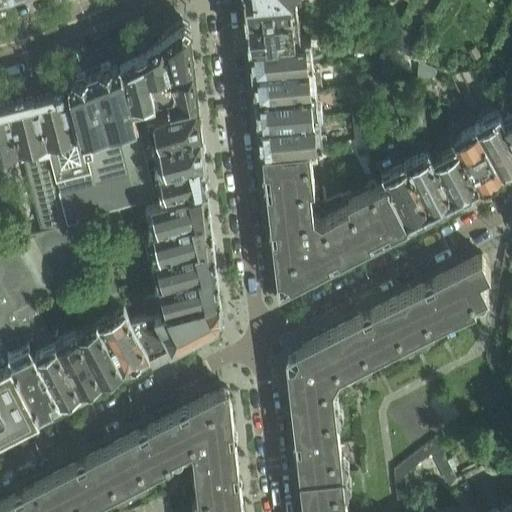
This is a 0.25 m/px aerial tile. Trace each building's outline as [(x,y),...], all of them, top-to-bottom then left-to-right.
[(292,0),(246,0),(249,21),(295,16),(300,16),(299,6),(293,6),(292,0)] [(365,16),(348,10),(351,34),(364,36),(365,16)] [(295,16),(249,21),(251,44),(303,38),(301,29),(296,29),(295,16)] [(183,20),(161,34),(168,62),(193,55),(190,24),(183,20)] [(401,29),(396,40),(417,50),(423,40),(401,29)] [(142,46),(141,47),(153,94),(157,109),(170,106),(166,91),(171,89),(173,84),(168,62),(161,34),(142,46)] [(303,38),(251,44),(254,70),(311,63),(308,47),(314,47),(313,37),(303,38)] [(476,46),(468,51),(474,60),(481,55),(476,46)] [(122,57),(119,58),(130,100),(153,94),(141,47),(122,57)] [(171,89),(166,91),(170,106),(198,99),(193,55),(168,62),(173,84),(171,89)] [(7,94),(6,94),(18,144),(20,152),(24,151),(42,224),(43,229),(78,220),(77,216),(136,201),(155,196),(140,141),(135,120),(130,100),(119,58),(93,69),(71,78),(66,79),(34,87),(7,94)] [(419,60),(418,77),(435,76),(436,68),(419,60)] [(315,63),(311,63),(254,70),(257,96),(313,90),(312,74),(316,73),(315,63)] [(313,90),(257,96),(260,123),(317,116),(314,98),(319,97),(318,89),(314,90),(313,90)] [(426,132),(422,92),(408,93),(412,133),(426,132)] [(6,94),(0,95),(0,148),(18,144),(6,94)] [(157,109),(151,114),(157,138),(201,127),(198,99),(170,106),(157,109)] [(486,116),(476,122),(479,126),(504,173),(511,168),(511,131),(506,121),(506,122),(503,114),(489,121),(486,116)] [(317,116),(260,123),(263,149),(310,144),(323,143),(323,142),(321,125),(320,116),(317,116)] [(368,124),(354,126),(355,138),(370,137),(368,124)] [(463,128),(454,133),(481,185),(504,173),(479,126),(465,133),(463,128)] [(162,157),(156,159),(158,167),(204,155),(201,127),(157,138),(162,157)] [(454,133),(430,146),(456,198),(481,185),(454,133)] [(310,144),(263,149),(265,168),(270,167),(271,177),(266,177),(267,180),(268,189),(270,208),(313,203),(311,187),(315,186),(315,185),(311,154),(310,144)] [(430,146),(407,158),(432,210),(456,198),(430,146)] [(204,155),(158,167),(164,194),(164,193),(207,183),(207,182),(204,155)] [(407,158),(382,171),(387,181),(408,223),(418,218),(422,219),(428,215),(430,212),(432,210),(407,158)] [(350,204),(338,211),(358,249),(372,241),(370,237),(381,231),(389,227),(392,231),(408,223),(387,181),(350,200),(348,201),(350,204)] [(0,231),(10,229),(0,185),(0,231)] [(165,197),(147,202),(154,228),(157,227),(211,213),(208,186),(207,187),(165,197)] [(313,203),(270,208),(272,225),(277,224),(278,234),(273,234),(277,271),(278,271),(279,276),(282,276),(289,280),(291,282),(296,280),(296,281),(321,268),(330,264),(327,259),(338,254),(341,258),(358,249),(338,211),(322,219),(314,213),(313,203)] [(85,218),(95,245),(105,242),(99,224),(117,219),(114,210),(85,218)] [(154,228),(149,229),(156,256),(160,255),(214,241),(211,213),(157,227),(154,228)] [(43,229),(0,239),(0,289),(3,288),(14,308),(93,268),(102,263),(80,219),(78,220),(43,229)] [(156,256),(153,256),(160,283),(163,282),(217,268),(214,241),(160,255),(156,256)] [(425,282),(398,295),(418,334),(433,326),(464,310),(474,305),(476,304),(474,298),(486,292),(489,291),(481,275),(491,269),(482,252),(433,277),(434,279),(426,284),(425,282)] [(102,263),(93,268),(117,314),(126,309),(102,263)] [(158,293),(142,297),(146,314),(162,310),(168,308),(220,295),(217,268),(163,282),(160,283),(155,284),(158,293)] [(511,277),(508,277),(500,317),(508,318),(511,299),(511,277)] [(146,314),(131,318),(150,355),(218,320),(221,322),(225,315),(222,313),(220,295),(168,308),(162,310),(146,314)] [(363,313),(335,328),(355,366),(371,357),(402,341),(418,334),(398,295),(371,309),(373,311),(364,315),(363,313)] [(36,300),(15,311),(29,339),(61,401),(82,390),(56,339),(36,300)] [(117,314),(100,323),(124,369),(150,355),(131,318),(126,309),(117,314)] [(85,325),(77,328),(79,333),(103,379),(124,369),(100,323),(87,329),(85,325)] [(289,363),(288,363),(289,369),(293,404),(335,399),(334,389),(334,385),(340,373),(345,371),(355,366),(335,328),(302,344),(296,347),(297,348),(297,349),(299,353),(295,362),(290,363),(289,363)] [(64,335),(56,339),(82,390),(103,379),(79,333),(66,340),(64,335)] [(0,432),(40,412),(8,349),(0,334),(0,432)] [(29,339),(8,349),(40,412),(61,401),(29,339)] [(504,344),(496,342),(494,352),(509,383),(511,380),(511,370),(502,351),(504,344)] [(180,408),(173,411),(189,441),(193,446),(194,451),(237,446),(236,436),(224,437),(223,428),(230,427),(228,415),(233,414),(232,401),(231,401),(229,389),(224,387),(213,392),(213,391),(189,403),(190,405),(181,410),(180,408)] [(335,399),(293,404),(295,426),(296,436),(297,436),(301,435),(302,445),(297,445),(301,475),(344,470),(342,453),(338,418),(335,399)] [(140,428),(112,442),(132,481),(174,459),(172,456),(185,449),(185,448),(189,441),(173,411),(148,424),(149,426),(141,431),(140,428)] [(77,460),(51,474),(70,511),(71,511),(132,481),(112,442),(86,456),(87,458),(78,463),(77,460)] [(237,446),(194,451),(201,510),(243,505),(240,476),(236,477),(234,467),(239,467),(238,456),(237,446)] [(511,450),(503,456),(497,462),(499,471),(511,464),(511,450)] [(344,470),(301,475),(304,505),(309,505),(309,511),(348,511),(348,510),(346,488),(344,470)] [(15,492),(0,500),(0,511),(70,511),(51,474),(24,488),(26,492),(18,497),(15,492)]
